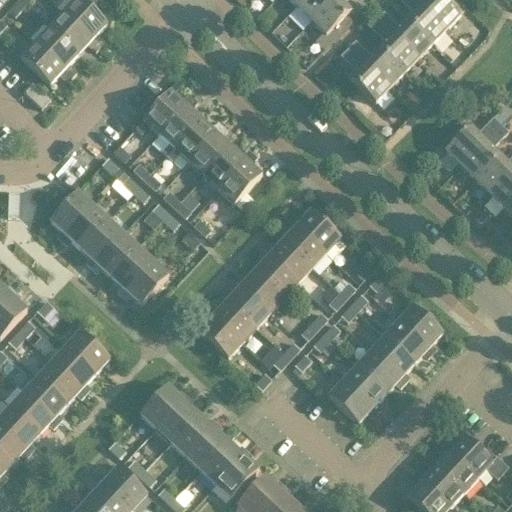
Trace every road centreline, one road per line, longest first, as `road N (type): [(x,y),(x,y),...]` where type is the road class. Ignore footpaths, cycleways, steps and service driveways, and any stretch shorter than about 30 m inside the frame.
road 1 (tertiary): [(183,10),(511,318)]
road 2 (residential): [(183,10),(61,152)]
road 3 (residential): [(365,485),(463,378)]
road 4 (residential): [(365,485),(271,402)]
